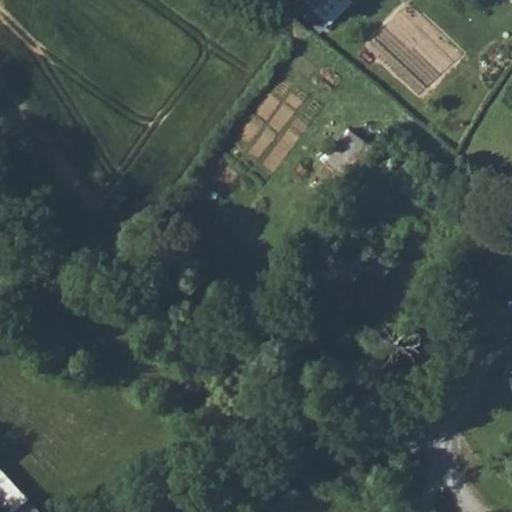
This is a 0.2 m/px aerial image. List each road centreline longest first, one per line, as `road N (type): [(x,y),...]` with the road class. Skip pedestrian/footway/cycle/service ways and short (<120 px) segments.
road 1 (track): [(155,511),(185,494),(382,441),(441,446)]
road 2 (residential): [(423,511),(441,446),(483,352),(484,287),(511,234)]
